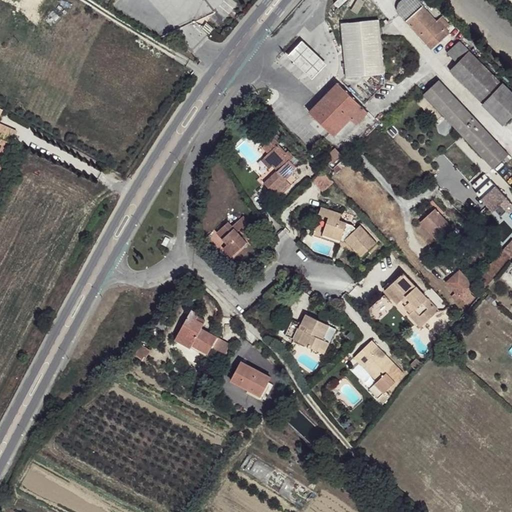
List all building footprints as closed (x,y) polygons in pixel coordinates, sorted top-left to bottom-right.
[(424,5),(419,0),(403,0),(399,4),(398,6),(398,10),(400,14),(431,49),(449,33),(444,27),(448,24),(442,17),(437,22),(423,6),(424,5)] [(384,74),(379,20),(341,24),(345,63),(346,69),(347,78),(384,74)] [(458,63),(450,71),(503,124),(511,115),(511,93),(459,41),(447,53),(458,63)] [(302,69),(313,79),(326,65),(315,54),(302,42),(288,57),(302,69)] [(439,81),(424,95),(493,168),(504,159),(507,162),(511,157),(439,81)] [(368,112),(338,83),(309,112),(334,136),(338,132),(343,137),(368,112)] [(0,137),(1,138),(12,143),(17,132),(0,124),(0,137)] [(264,183),(278,198),(291,186),(286,180),(292,174),(291,172),(302,163),(295,156),(294,157),(288,151),(286,153),(279,145),(279,144),(273,137),(266,144),(272,151),(268,154),(276,163),(277,162),(282,167),(278,171),(264,183)] [(0,143),(2,145),(0,148),(0,156),(5,158),(12,143),(1,138),(0,139),(0,143)] [(272,151),(266,144),(262,147),(268,154),(272,151)] [(341,154),(335,148),(323,159),(329,166),(341,154)] [(276,163),(268,154),(262,160),(270,169),(273,166),(278,171),(282,167),(277,162),(276,163)] [(334,183),(322,171),(312,180),(323,192),(334,183)] [(491,203),(487,206),(492,211),(494,210),(501,217),(507,212),(508,214),(511,210),(511,204),(485,174),(472,186),(477,192),(484,199),(486,197),(491,203)] [(476,193),(487,206),(491,203),(486,197),(484,199),(477,192),(476,193)] [(345,240),(361,258),(377,244),(360,226),(356,229),(353,226),(339,221),(342,214),(322,208),(320,214),(329,218),(323,235),(341,241),(342,239),(345,240)] [(420,222),(438,241),(453,228),(435,209),(420,222)] [(228,222),(216,233),(227,245),(223,248),(231,258),(247,243),(237,232),(242,228),(249,236),(256,230),(243,216),(232,226),(228,222)] [(511,257),(503,250),(487,270),(476,282),(478,284),(484,291),(511,257)] [(455,251),(451,255),(458,263),(462,259),(455,251)] [(474,288),(478,284),(476,282),(470,275),(467,278),(460,270),(447,282),(467,304),(474,298),(470,294),(475,290),(474,288)] [(383,288),(385,290),(404,273),(402,271),(383,288)] [(439,311),(404,273),(385,290),(398,304),(402,300),(406,296),(410,301),(407,304),(405,306),(411,313),(409,314),(421,327),(439,311)] [(199,315),(191,311),(175,340),(191,348),(192,346),(208,354),(211,349),(217,339),(201,330),(204,325),(196,321),(197,318),(199,315)] [(292,320),(285,335),(324,354),(336,329),(305,315),(301,324),(292,320)] [(217,339),(211,349),(223,356),(229,345),(217,339)] [(369,389),(378,399),(386,391),(404,374),(372,341),(365,348),(366,349),(362,353),(361,351),(354,358),(362,366),(364,364),(372,372),(370,374),(377,382),(369,389)] [(192,346),(191,348),(207,357),(208,354),(192,346)] [(416,358),(410,365),(416,370),(422,363),(416,358)] [(241,362),(231,381),(249,390),(249,389),(261,395),(270,377),(241,362)] [(364,364),(362,366),(370,374),(372,372),(364,364)] [(259,399),(261,395),(249,389),(249,390),(247,393),(259,399)] [(386,391),(378,399),(382,403),(390,396),(386,391)]
